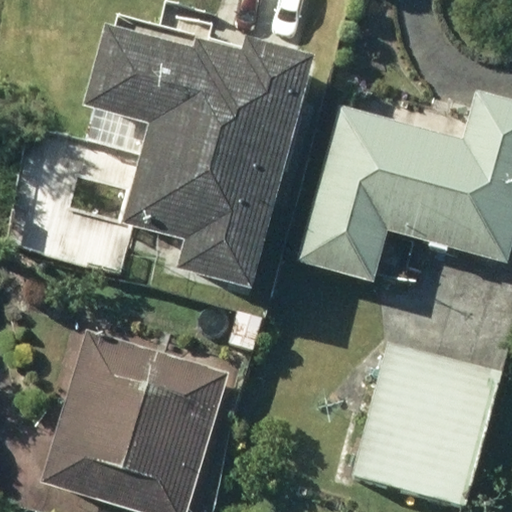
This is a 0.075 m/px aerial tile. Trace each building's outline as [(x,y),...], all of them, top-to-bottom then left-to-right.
[(140,121),(112,221),(173,238),(165,266),(240,286),(303,52),(232,32),(227,49),(182,37),(180,44),(95,21),(73,103),(140,121)] [(335,105),(289,259),(366,282),(381,228),(499,262),(511,217),(511,94),(473,83),(457,140),(335,105)] [(235,309),(225,342),(250,350),(260,316),(235,309)] [(181,511),(223,371),(81,329),(37,481),(142,511),(181,511)] [(383,342),(345,477),(457,509),(495,373),(383,342)]
